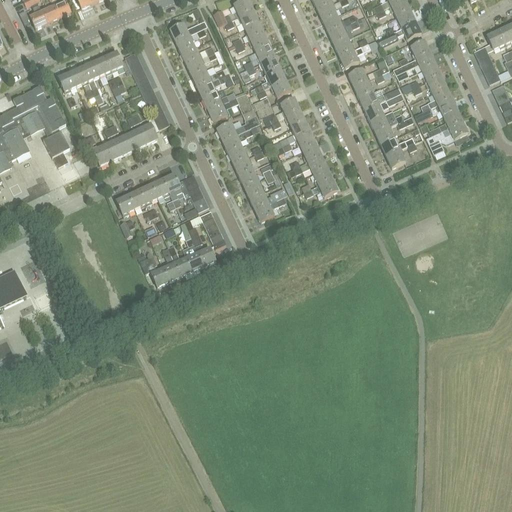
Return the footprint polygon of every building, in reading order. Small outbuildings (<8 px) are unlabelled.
[(93,6),(90,0),(76,0),(82,11),(93,6)] [(317,0),(313,2),(318,14),(334,6),(331,1),(329,1),(328,0),(317,0)] [(387,0),(388,3),(387,3),(387,4),(374,10),(376,16),(383,12),(389,9),(405,2),(404,0),(387,0)] [(237,20),(253,13),(248,1),(233,8),(236,14),(235,15),(237,20)] [(346,1),(339,4),(342,9),(349,6),(346,1)] [(405,2),(389,9),(392,15),(393,14),(396,20),(410,13),(405,2)] [(54,9),(59,21),(71,16),(66,4),(54,9)] [(337,12),(334,6),(318,14),(323,25),(337,19),(335,13),(337,12)] [(35,17),(30,19),(36,32),(48,27),(42,14),(38,8),(32,11),(35,17)] [(42,14),(48,27),(59,21),(54,9),(42,14)] [(383,12),(376,16),(379,21),(386,18),(383,12)] [(218,30),(224,27),(232,23),(229,18),(225,20),(222,13),(213,18),(218,30)] [(245,31),(259,24),(253,13),(237,20),(240,26),(242,25),(245,31)] [(400,32),(416,25),(410,13),(396,20),(399,26),(397,26),(400,32)] [(350,27),(357,24),(355,18),(347,21),(350,27)] [(337,19),(323,25),(329,37),(344,30),(342,24),(340,24),(337,19)] [(232,23),(224,27),(227,33),(235,29),(232,23)] [(191,37),(207,29),(205,24),(187,33),(184,26),(170,33),(175,44),(191,37)] [(248,43),(264,36),(259,24),(245,31),(247,37),(246,38),(248,43)] [(360,29),(357,24),(350,27),(352,32),(360,29)] [(394,35),(387,38),(377,43),(380,51),(398,43),(397,40),(404,37),(407,43),(421,36),(416,25),(400,32),(394,35)] [(511,43),(511,33),(509,28),(498,33),(505,49),(511,46),(510,45),(511,43)] [(344,30),(329,37),(334,49),(348,42),(345,36),(347,35),(344,30)] [(385,33),(387,38),(394,35),(392,30),(385,33)] [(203,31),(196,34),(199,40),(206,37),(204,31),(203,31)] [(505,49),(498,33),(486,39),(493,53),(499,50),(500,52),(505,49)] [(255,54),(270,47),(264,36),(248,43),(251,49),(252,48),(255,54)] [(175,44),(180,56),(194,50),(192,44),(194,43),(191,37),(175,44)] [(235,50),(242,46),(240,41),(233,45),(235,50)] [(358,44),(361,50),(368,46),(366,41),(358,44)] [(334,49),(340,60),(356,52),(353,46),(351,47),(348,42),(334,49)] [(356,59),(358,58),(363,55),(376,49),(374,44),(368,46),(361,50),(356,52),(340,60),(345,72),(359,65),(356,59)] [(414,56),(412,57),(415,63),(430,56),(425,44),(411,51),(414,56)] [(242,46),(235,50),(238,56),(245,52),(242,46)] [(259,67),(275,59),(270,47),(255,54),(258,60),(256,61),(259,67)] [(200,55),(199,55),(197,55),(194,50),(180,56),(186,68),(202,60),(208,58),(215,55),(212,49),(200,55)] [(474,54),(476,60),(487,55),(485,49),(474,54)] [(191,79),(205,73),(203,67),(220,59),(218,53),(215,55),(208,58),(202,60),(186,68),(191,79)] [(117,74),(116,71),(123,68),(116,54),(105,59),(112,76),(117,74)] [(124,60),(127,65),(138,60),(135,55),(124,60)] [(476,60),(479,65),(490,60),(487,55),(476,60)] [(507,64),(506,65),(510,74),(511,72),(511,62),(508,55),(503,57),(507,64)] [(430,56),(415,63),(409,66),(402,69),(393,73),(396,79),(419,68),(422,74),(436,67),(430,56)] [(105,59),(93,65),(99,79),(105,76),(106,79),(112,76),(105,59)] [(266,78),(281,71),(275,59),(259,67),(262,72),(263,71),(266,78)] [(127,65),(128,66),(129,70),(140,65),(138,60),(127,65)] [(479,65),(482,71),(493,65),(490,60),(479,65)] [(406,61),(399,64),(402,69),(409,66),(406,61)] [(93,82),(99,79),(93,65),(92,63),(84,66),(85,68),(81,70),(88,87),(94,84),(93,82)] [(246,73),(253,69),(251,64),(244,68),(246,73)] [(142,69),(140,65),(129,70),(131,75),(142,69)] [(482,71),(484,76),(495,71),(493,65),(482,71)] [(132,75),(131,75),(129,70),(128,66),(123,69),(127,78),(132,75)] [(425,86),(441,79),(436,67),(422,74),(424,79),(422,80),(425,86)] [(348,79),(354,91),(370,83),(375,81),(382,77),(389,74),(387,68),(365,79),(362,72),(348,79)] [(131,75),(132,75),(134,80),(145,74),(142,69),(131,75)] [(253,69),(246,73),(240,76),(243,81),(256,75),(253,69)] [(81,70),(69,75),(76,89),(82,87),(83,89),(88,87),(81,70)] [(270,90),(286,82),(281,71),(266,78),(269,83),(267,84),(270,90)] [(484,76),(487,82),(498,77),(495,71),(484,76)] [(191,79),(197,91),(225,78),(223,72),(210,78),(208,79),(205,73),(191,79)] [(147,79),(145,74),(134,80),(136,84),(147,79)] [(70,92),(76,89),(69,75),(57,80),(65,97),(71,94),(70,92)] [(385,83),(382,77),(375,81),(377,86),(385,83)] [(500,82),(498,77),(487,82),(489,87),(500,82)] [(228,83),(225,78),(197,91),(202,102),(216,96),(213,90),(215,89),(228,83)] [(120,79),(114,82),(118,89),(121,96),(126,94),(123,87),(120,79)] [(149,84),(147,79),(136,84),(138,89),(149,84)] [(432,97),(447,90),(441,79),(425,86),(428,91),(430,91),(432,97)] [(114,82),(109,84),(112,92),(115,99),(121,96),(118,89),(114,82)] [(286,82),(270,90),(273,95),(274,94),(277,100),(292,93),(286,82)] [(354,91),(359,102),(368,98),(373,95),(370,90),(372,89),(370,83),(354,91)] [(152,89),(149,84),(138,89),(141,94),(152,89)] [(401,91),(403,97),(420,89),(417,84),(401,91)] [(257,96),(264,92),(262,87),(254,91),(257,96)] [(492,92),(494,98),(506,92),(503,87),(492,92)] [(17,110),(0,118),(0,193),(1,193),(0,191),(0,184),(2,184),(0,180),(0,176),(12,171),(9,165),(14,163),(30,154),(23,141),(26,140),(31,137),(31,138),(44,131),(49,140),(43,143),(52,161),(53,160),(58,170),(63,168),(68,165),(65,160),(63,155),(70,152),(61,134),(60,134),(59,131),(66,127),(52,100),(47,103),(40,89),(13,103),(17,110)] [(420,89),(403,97),(405,100),(407,99),(409,104),(416,100),(415,98),(422,94),(420,89)] [(91,92),(94,99),(100,97),(96,90),(91,92)] [(436,109),(452,101),(447,90),(432,97),(435,102),(433,103),(436,109)] [(401,96),(398,91),(376,101),(373,95),(368,98),(359,102),(365,114),(381,106),(401,96)] [(94,99),(91,92),(86,94),(89,102),(94,99)] [(264,92),(257,96),(259,101),(260,102),(267,98),(264,92)] [(494,98),(497,103),(508,98),(506,92),(494,98)] [(142,98),(145,103),(156,98),(153,93),(142,98)] [(227,98),(221,101),(219,102),(216,96),(202,102),(208,114),(223,106),(236,101),(233,95),(227,98)] [(239,109),(242,117),(253,112),(245,96),(236,101),(223,106),(208,114),(213,125),(229,118),(227,112),(239,106),(240,109),(239,109)] [(388,108),(403,101),(401,96),(381,106),(365,114),(370,125),(381,120),(384,119),(381,113),(389,109),(388,108)] [(158,103),(156,98),(145,103),(147,108),(158,103)] [(497,103),(500,109),(511,104),(508,98),(497,103)] [(77,107),(73,100),(68,102),(71,110),(77,107)] [(254,111),(256,115),(270,108),(267,101),(253,108),(254,111)] [(283,113),(281,114),(282,115),(284,120),(300,112),(295,101),(281,108),(283,113)] [(430,111),(423,115),(415,119),(417,124),(432,117),(440,113),(443,119),(457,113),(452,101),(436,109),(430,111)] [(158,103),(147,108),(149,113),(160,108),(158,103)] [(511,109),(511,106),(511,104),(500,109),(502,114),(511,109)] [(423,115),(430,111),(428,107),(421,110),(423,115)] [(163,113),(160,108),(149,113),(152,118),(163,113)] [(270,108),(256,115),(258,118),(260,122),(263,121),(266,129),(271,126),(278,123),(275,118),(275,117),(270,108)] [(511,109),(502,114),(505,119),(511,116),(511,109)] [(258,118),(256,115),(254,111),(253,112),(242,117),(246,124),(258,118)] [(289,125),(292,131),(306,124),(300,112),(284,120),(287,126),(289,125)] [(154,123),(165,117),(163,113),(152,118),(154,123)] [(463,124),(457,113),(443,119),(446,125),(444,126),(444,127),(427,135),(429,140),(447,132),(463,124)] [(139,117),(133,119),(136,127),(142,124),(139,117)] [(167,122),(165,117),(154,123),(156,128),(167,122)] [(247,126),(241,129),(243,134),(250,131),(256,128),(261,126),(260,122),(258,118),(246,124),(247,126)] [(396,127),(403,123),(401,118),(394,121),(396,127)] [(131,129),(136,127),(133,119),(128,122),(131,129)] [(390,130),(391,129),(389,123),(387,124),(384,119),(381,120),(370,125),(376,137),(390,130)] [(411,119),(403,123),(396,127),(399,132),(414,125),(411,119)] [(170,127),(167,122),(156,128),(159,133),(170,127)] [(278,123),(271,126),(274,132),(281,129),(278,123)] [(294,136),(293,137),(295,143),(311,136),(306,124),(292,131),(294,136)] [(426,142),(433,158),(444,153),(440,146),(441,145),(445,147),(454,143),(469,135),(470,134),(468,129),(466,129),(465,129),(463,124),(447,132),(429,140),(426,142)] [(146,148),(158,142),(151,126),(139,132),(146,148)] [(238,137),(243,134),(241,129),(234,132),(231,127),(217,134),(222,144),(238,137)] [(115,128),(110,130),(113,137),(119,135),(115,128)] [(394,135),(391,129),(390,130),(376,137),(381,148),(395,141),(392,136),(394,135)] [(113,137),(110,130),(104,133),(108,140),(113,137)] [(250,131),(243,134),(246,139),(253,136),(250,131)] [(135,153),(146,148),(139,132),(127,137),(135,153)] [(302,154),(317,147),(311,136),(295,143),(298,148),(299,148),(302,154)] [(115,142),(123,159),(135,153),(127,137),(115,142)] [(222,144),(227,156),(241,149),(238,143),(240,142),(238,137),(222,144)] [(86,141),(90,149),(95,146),(92,138),(86,141)] [(287,141),(280,144),(282,149),(289,146),(287,141)] [(402,152),(407,149),(414,146),(412,141),(405,144),(398,148),(395,141),(381,148),(386,159),(402,152)] [(123,159),(115,142),(104,148),(111,164),(123,159)] [(292,152),(289,146),(282,149),(285,155),(292,152)] [(417,152),(414,146),(407,149),(410,155),(417,152)] [(306,167),(322,159),(317,147),(302,154),(305,159),(303,160),(306,167)] [(111,164),(104,148),(92,153),(99,169),(111,164)] [(227,156),(233,167),(249,160),(246,154),(244,155),(241,149),(227,156)] [(254,157),(261,154),(259,149),(252,152),(254,157)] [(261,154),(254,157),(257,163),(264,160),(268,158),(265,152),(262,154),(261,154)] [(392,171),(406,165),(403,159),(405,158),(402,152),(386,159),(392,171)] [(287,175),(290,181),(303,175),(311,172),(313,177),(328,170),(322,159),(306,167),(300,169),(293,173),(287,175)] [(238,178),(252,172),(249,166),(251,165),(249,160),(233,167),(238,178)] [(290,167),(293,173),(300,169),(298,164),(290,167)] [(314,183),(317,189),(333,182),(328,170),(313,177),(316,183),(314,183)] [(238,178),(244,190),(260,183),(257,177),(255,178),(252,172),(238,178)] [(262,175),(265,180),(272,177),(270,172),(262,175)] [(166,191),(169,198),(175,195),(174,193),(180,191),(183,198),(189,196),(188,193),(185,188),(183,183),(178,185),(174,176),(162,182),(166,191)] [(272,177),(265,180),(268,186),(275,183),(272,177)] [(193,178),(183,183),(185,188),(196,183),(193,178)] [(152,187),(151,187),(157,201),(163,199),(164,200),(169,198),(166,191),(162,182),(152,187)] [(321,194),(324,200),(339,193),(333,182),(317,189),(311,192),(304,195),(306,200),(313,197),(321,194)] [(188,193),(198,188),(196,183),(185,188),(188,193)] [(249,201),(263,195),(260,189),(262,188),(260,183),(244,190),(249,201)] [(304,195),(311,192),(308,186),(301,190),(304,195)] [(151,187),(139,193),(146,208),(152,206),(151,204),(157,201),(151,187)] [(191,199),(201,194),(198,188),(188,193),(189,196),(191,199)] [(285,190),(289,198),(293,196),(290,188),(285,190)] [(276,203),(283,200),(287,198),(283,191),(270,197),(271,199),(266,201),(263,195),(249,201),(254,213),(270,206),(276,203)] [(127,198),(134,212),(140,209),(141,211),(146,208),(139,193),(127,198)] [(193,205),(204,199),(201,194),(191,199),(193,205)] [(134,212),(127,198),(116,203),(123,219),(129,216),(128,215),(134,212)] [(196,210),(206,205),(204,199),(193,205),(196,210)] [(286,205),(283,200),(276,203),(278,209),(286,205)] [(172,204),(176,211),(181,208),(178,201),(172,204)] [(170,213),(176,211),(172,204),(167,206),(170,213)] [(209,211),(206,205),(196,210),(198,216),(209,211)] [(273,211),(270,206),(254,213),(260,225),(274,218),(271,212),(273,211)] [(149,214),(152,222),(158,219),(155,212),(149,214)] [(152,222),(149,214),(144,217),(147,224),(152,222)] [(200,219),(202,225),(213,219),(210,214),(200,219)] [(202,225),(205,230),(215,225),(213,219),(202,225)] [(129,233),(135,230),(131,223),(120,228),(127,242),(132,239),(129,233)] [(184,226),(191,241),(203,267),(204,270),(215,264),(209,250),(203,253),(200,247),(202,246),(195,230),(193,231),(190,223),(184,226)] [(205,230),(208,235),(218,230),(215,225),(205,230)] [(184,226),(181,227),(185,243),(191,241),(184,226)] [(173,227),(147,238),(150,244),(176,233),(173,227)] [(208,235),(210,241),(220,236),(218,230),(208,235)] [(210,241),(213,246),(223,241),(220,236),(210,241)] [(203,267),(191,241),(185,243),(191,258),(186,261),(187,263),(192,275),(204,270),(203,267)] [(226,246),(223,241),(213,246),(215,251),(226,246)] [(178,275),(181,280),(192,275),(187,263),(186,261),(180,263),(173,249),(168,251),(178,275)] [(168,268),(162,271),(169,285),(181,280),(178,275),(168,251),(162,254),(168,268)] [(157,291),(169,285),(162,271),(156,274),(155,272),(157,271),(152,259),(140,265),(145,277),(150,275),(157,291)] [(47,273),(53,286),(59,284),(52,270),(47,273)] [(0,330),(3,329),(0,322),(0,312),(26,300),(14,274),(0,280),(0,330)] [(25,331),(31,346),(58,334),(52,319),(25,331)]
